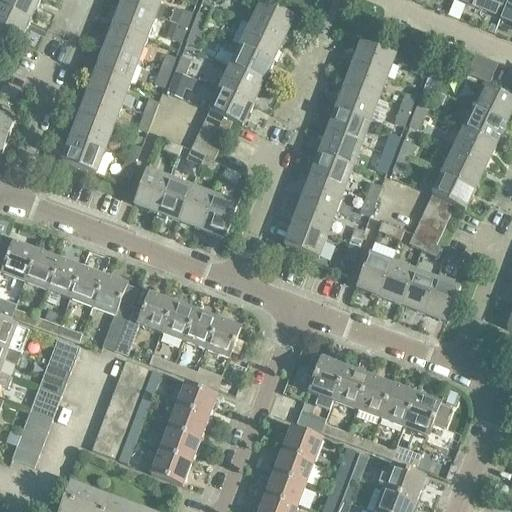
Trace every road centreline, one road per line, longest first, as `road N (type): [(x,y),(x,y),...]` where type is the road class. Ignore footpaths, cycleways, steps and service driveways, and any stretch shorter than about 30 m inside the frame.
road 1 (residential): [(231,280),(9,200)]
road 2 (residential): [(216,511),(297,307)]
road 3 (residential): [(455,511),(503,385),(460,368)]
road 4 (residential): [(460,368),(297,307)]
road 5 (residential): [(385,0),(511,54)]
road 6 (residential): [(9,200),(58,75)]
road 7 (residential): [(231,280),(276,161)]
